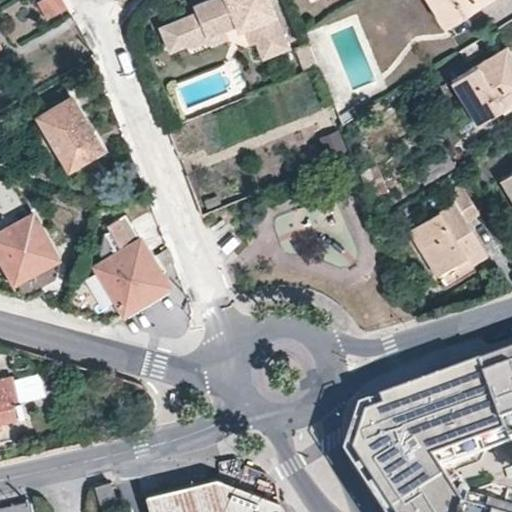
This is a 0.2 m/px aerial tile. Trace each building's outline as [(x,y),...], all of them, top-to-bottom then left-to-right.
[(47,21),(69,8),(64,0),(38,0),(35,2),(47,21)] [(189,46),(233,29),(246,34),(251,46),(258,43),(265,59),(291,48),(270,0),(211,0),(195,7),(198,15),(163,30),(172,54),(189,46)] [(486,0),(430,0),(446,25),(486,0)] [(462,97),(478,121),(511,100),(511,55),(506,46),(452,80),(462,97)] [(71,96),(37,116),(66,167),(94,152),(86,137),(92,133),(71,96)] [(462,97),(445,107),(460,133),(478,121),(462,97)] [(330,155),(347,151),(342,129),(325,133),(330,155)] [(94,152),(101,148),(92,133),(86,137),(94,152)] [(373,163),(360,170),(372,198),(386,193),(373,163)] [(511,198),(511,172),(500,180),(511,198)] [(467,265),(486,254),(466,222),(479,213),(461,184),(448,193),(454,201),(409,230),(437,275),(463,258),(467,265)] [(167,286),(157,269),(123,214),(107,223),(109,228),(102,230),(97,248),(104,261),(95,266),(121,312),(167,286)] [(33,215),(0,232),(0,256),(13,280),(30,272),(56,259),(33,215)] [(68,281),(61,310),(106,322),(121,312),(95,266),(68,281)] [(30,272),(13,280),(23,300),(25,301),(41,292),(35,280),(30,272)] [(446,464),(511,439),(511,352),(474,367),(477,375),(436,391),(433,381),(376,402),(361,450),(400,511),(511,511),(511,503),(475,493),(472,503),(446,464)] [(436,391),(477,375),(474,367),(433,381),(436,391)] [(0,380),(0,427),(1,427),(0,421),(0,418),(16,415),(17,416),(23,415),(19,399),(16,399),(11,377),(0,380)] [(286,511),(278,501),(239,485),(214,476),(146,494),(150,511),(286,511)] [(111,481),(95,486),(103,511),(105,511),(119,508),(111,481)] [(1,508),(0,507),(0,511),(33,511),(31,501),(1,508)]
